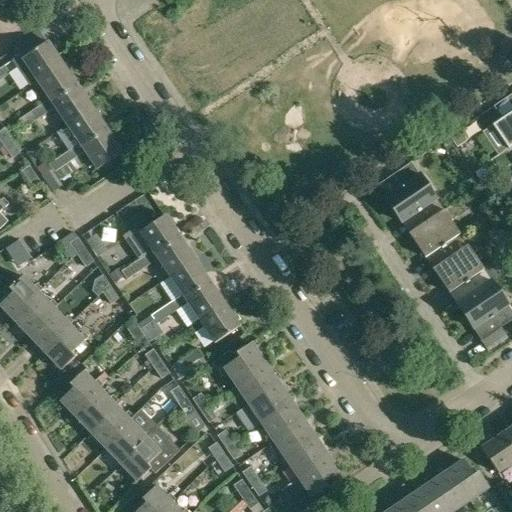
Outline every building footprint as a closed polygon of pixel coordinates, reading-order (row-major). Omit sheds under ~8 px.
[(262,0),(231,0),(244,20),(267,6),(262,0)] [(37,81),(62,64),(47,42),(22,59),(19,56),(12,61),(29,87),(37,81)] [(40,118),(55,107),(52,103),(77,86),(62,64),(37,81),(49,99),(34,110),(40,118)] [(0,68),(0,80),(9,74),(4,66),(0,68)] [(52,103),(55,107),(67,125),(92,108),(77,86),(52,103)] [(69,150),(64,154),(69,162),(77,156),(84,151),(82,147),(107,130),(92,108),(67,125),(57,132),(69,150)] [(24,129),(40,118),(34,110),(18,120),(24,129)] [(500,154),(508,167),(511,163),(511,112),(492,126),(507,149),(500,154)] [(0,131),(0,142),(4,148),(12,142),(4,129),(0,131)] [(82,147),(84,151),(85,152),(97,170),(122,153),(107,130),(82,147)] [(460,131),(450,138),(453,143),(456,148),(466,141),(463,136),(460,131)] [(4,148),(11,159),(20,153),(12,142),(4,148)] [(41,176),(53,194),(63,186),(60,182),(84,165),(77,156),(69,162),(64,154),(48,165),(51,169),(41,176)] [(417,212),(424,223),(443,210),(435,198),(431,201),(416,178),(420,176),(411,163),(379,184),(387,197),(384,199),(385,200),(388,197),(403,219),(400,222),(400,223),(417,212)] [(20,172),(32,190),(40,184),(29,166),(20,172)] [(441,247),(448,258),(467,246),(459,234),(455,236),(440,214),(444,211),(443,210),(424,223),(408,234),(409,235),(412,233),(427,255),(424,257),(424,258),(441,247)] [(139,233),(152,251),(138,260),(135,262),(141,271),(156,260),(154,257),(180,239),(165,216),(146,229),(139,233)] [(139,233),(146,229),(140,221),(134,225),(139,233)] [(69,244),(85,268),(93,262),(77,238),(69,244)] [(170,278),(195,261),(180,239),(154,257),(156,260),(157,260),(170,278)] [(465,283),(472,294),(491,281),(483,269),(479,272),(464,249),(468,247),(467,246),(448,258),(432,270),(436,268),(451,290),(448,293),(448,294),(465,283)] [(181,295),(165,306),(165,307),(170,315),(186,304),(183,301),(210,283),(195,261),(170,278),(181,295)] [(126,280),(141,271),(135,262),(121,272),(123,276),(126,280)] [(114,282),(123,276),(121,272),(119,269),(109,275),(114,282)] [(102,293),(110,287),(102,275),(94,281),(91,291),(97,297),(102,293)] [(0,304),(0,307),(15,322),(28,310),(24,306),(38,293),(42,289),(36,284),(33,287),(22,276),(8,290),(12,293),(0,304)] [(491,281),(472,294),(456,305),(456,306),(465,300),(472,311),(464,317),(472,329),(480,323),(488,335),(480,340),(480,341),(511,320),(511,312),(507,304),(503,307),(488,285),(492,282),(491,281)] [(187,304),(199,322),(225,305),(210,283),(183,301),(186,304),(187,304)] [(102,293),(110,305),(118,299),(110,287),(102,293)] [(15,322),(30,338),(43,326),(40,322),(53,309),(57,306),(52,300),(48,303),(38,293),(24,306),(28,310),(15,322)] [(199,322),(214,344),(239,327),(225,305),(199,322)] [(165,307),(165,306),(151,316),(156,324),(170,315),(165,307)] [(45,354),(58,342),(55,338),(68,325),(69,325),(72,322),(66,316),(63,319),(53,309),(40,322),(43,326),(30,338),(45,354)] [(127,330),(135,342),(144,337),(139,330),(135,324),(127,330)] [(139,330),(144,337),(146,339),(149,324),(139,330)] [(45,354),(61,371),(74,358),(71,354),(84,341),(88,338),(82,332),(78,335),(69,325),(68,325),(55,338),(58,342),(45,354)] [(252,377),(266,367),(251,343),(235,354),(238,359),(219,371),(223,378),(227,375),(235,388),(252,377)] [(144,356),(152,368),(161,362),(153,349),(144,356)] [(186,369),(189,374),(205,363),(196,349),(180,360),(186,369)] [(152,368),(161,380),(169,374),(161,362),(152,368)] [(261,391),(276,381),(266,367),(252,377),(235,388),(232,390),(236,396),(240,394),(248,405),(263,395),(261,391)] [(59,402),(75,418),(89,405),(85,401),(98,388),(102,385),(97,380),(93,383),(82,372),(68,385),(72,389),(59,402)] [(97,380),(102,385),(109,379),(103,373),(97,380)] [(282,390),(276,381),(261,391),(263,395),(248,406),(237,413),(249,430),(256,426),(276,414),(273,410),(288,399),(282,390)] [(178,387),(169,393),(177,405),(178,405),(186,399),(178,387)] [(75,418),(90,434),(104,421),(100,417),(114,404),(118,401),(113,395),(108,399),(98,388),(85,401),(89,405),(75,418)] [(200,394),(192,400),(200,412),(208,406),(200,394)] [(178,406),(170,413),(174,419),(183,412),(186,417),(194,411),(186,399),(178,405),(178,406)] [(301,417),(288,399),(273,410),(276,414),(256,426),(260,432),(264,430),(272,442),(288,432),(286,427),(301,417)] [(90,434),(105,450),(119,437),(115,433),(129,420),(133,417),(128,411),(124,415),(114,404),(100,417),(104,421),(90,434)] [(208,406),(200,412),(208,424),(217,418),(208,406)] [(105,450),(121,466),(134,453),(130,449),(144,436),(154,427),(139,411),(133,417),(129,420),(115,433),(119,437),(105,450)] [(313,436),(301,417),(286,427),(288,432),(272,442),(268,445),(273,452),(277,449),(285,461),(300,451),(297,447),(313,436)] [(121,466),(136,482),(147,472),(151,477),(178,452),(154,427),(144,436),(130,449),(134,453),(121,466)] [(511,427),(502,434),(511,448),(511,427)] [(217,437),(225,448),(233,443),(225,430),(217,437)] [(511,464),(511,448),(502,434),(480,448),(497,474),(511,464)] [(310,465),(325,454),(313,436),(297,447),(300,451),(285,461),(281,463),(285,470),(289,467),(297,479),(313,470),(310,465)] [(216,443),(208,449),(216,461),(224,455),(216,443)] [(225,448),(233,461),(241,455),(233,443),(225,448)] [(313,470),(297,479),(294,481),(298,488),(302,486),(314,503),(330,492),(323,483),(338,473),(325,454),(310,465),(313,470)] [(216,461),(224,473),(232,467),(224,455),(216,461)] [(463,460),(448,471),(469,502),(467,503),(470,507),(478,502),(475,498),(488,488),(477,472),(473,475),(463,460)] [(250,468),(242,473),(250,485),(258,480),(250,468)] [(469,502),(448,471),(426,485),(436,501),(440,498),(449,511),(457,511),(456,510),(467,503),(469,502)] [(233,486),(241,498),(249,492),(242,480),(233,486)] [(258,480),(250,485),(258,497),(266,491),(258,480)] [(426,485),(407,498),(416,511),(419,511),(422,510),(423,511),(449,511),(440,498),(436,501),(426,485)] [(135,511),(162,511),(171,503),(175,500),(169,494),(165,497),(155,486),(141,500),(145,503),(135,511)] [(241,498),(247,507),(249,510),(257,504),(249,492),(241,498)] [(419,511),(416,511),(407,498),(389,510),(390,511),(423,511),(422,510),(419,511)] [(240,499),(226,511),(241,511),(247,507),(240,499)] [(162,511),(187,511),(185,510),(182,511),(179,511),(171,503),(162,511)]
